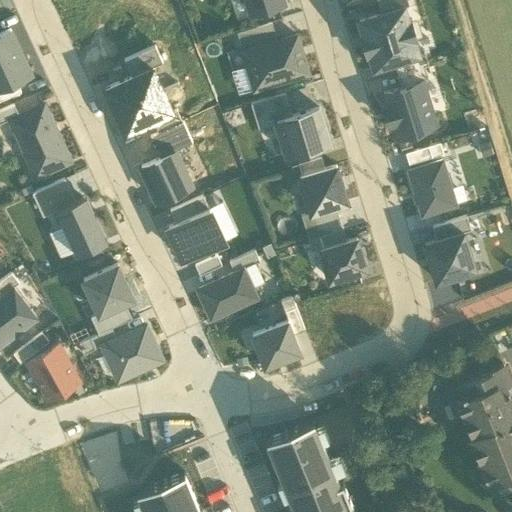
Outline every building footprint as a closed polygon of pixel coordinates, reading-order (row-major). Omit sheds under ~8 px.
[(79,0),(68,5),(82,35),(122,17),(114,0),(79,0)] [(230,0),(236,17),(252,12),(247,0),(230,0)] [(247,0),(252,12),(283,2),(281,0),(247,0)] [(377,0),(380,10),(403,3),(403,4),(407,3),(406,0),(377,0)] [(380,10),(359,16),(363,32),(361,33),(366,50),(369,49),(373,64),(393,58),(418,51),(417,50),(413,36),(416,35),(411,17),(408,18),(403,4),(403,3),(380,10)] [(133,40),(122,17),(82,35),(93,58),(122,45),(133,40)] [(238,30),(243,49),(277,39),(272,20),(238,30)] [(10,27),(0,31),(0,86),(16,79),(30,72),(10,27)] [(155,30),(133,40),(122,45),(128,56),(155,43),(160,41),(155,30)] [(296,33),(277,39),(243,49),(248,68),(254,88),(308,71),(296,33)] [(124,57),(131,74),(152,64),(162,60),(155,43),(128,56),(124,57)] [(393,58),(397,72),(424,64),(428,62),(423,48),(417,50),(418,51),(393,58)] [(131,74),(105,86),(125,131),(153,118),(173,109),(152,64),(131,74)] [(397,72),(401,85),(421,79),(428,77),(428,76),(424,64),(397,72)] [(254,88),(248,68),(232,73),(238,93),(254,88)] [(421,79),(427,98),(441,94),(435,73),(428,76),(428,77),(421,79)] [(16,79),(0,86),(0,99),(20,90),(16,79)] [(392,121),(396,135),(435,123),(427,98),(421,79),(401,85),(383,91),(387,105),(383,106),(388,122),(392,121)] [(284,91),(250,101),(258,128),(278,122),(276,118),(291,114),(284,91)] [(18,113),(9,118),(36,176),(70,160),(44,102),(18,113)] [(13,103),(0,108),(0,121),(9,118),(18,113),(13,103)] [(278,122),(287,153),(329,140),(318,106),(291,114),(276,118),(278,122)] [(153,118),(158,130),(181,119),(176,107),(173,109),(153,118)] [(158,130),(150,133),(160,155),(175,148),(192,140),(183,119),(181,119),(158,130)] [(440,141),(405,151),(409,163),(443,152),(440,141)] [(160,155),(141,164),(156,198),(191,183),(175,148),(160,155)] [(298,162),(301,174),(324,167),(321,155),(298,162)] [(442,159),(409,169),(422,213),(455,203),(455,201),(450,186),(442,159)] [(301,174),(299,174),(311,211),(335,203),(347,199),(336,163),(324,167),(301,174)] [(43,215),(56,209),(56,207),(75,199),(65,176),(32,191),(43,215)] [(450,186),(455,201),(466,197),(461,182),(450,186)] [(170,208),(175,221),(208,206),(202,193),(170,208)] [(86,194),(82,195),(90,211),(93,210),(86,194)] [(107,239),(93,210),(90,211),(82,195),(75,199),(56,207),(56,209),(63,224),(75,250),(76,253),(107,239)] [(222,200),(209,205),(224,238),(237,232),(222,200)] [(300,214),(308,238),(342,228),(343,228),(335,203),(311,211),(300,214)] [(175,221),(168,224),(183,257),(224,238),(209,205),(208,206),(175,221)] [(432,225),(436,238),(463,230),(463,231),(471,228),(466,214),(432,225)] [(60,256),(75,250),(63,224),(49,230),(60,256)] [(320,248),(346,240),(342,228),(308,238),(308,239),(311,250),(320,248)] [(436,238),(424,242),(430,258),(431,258),(433,263),(431,264),(436,280),(475,268),(463,231),(463,230),(436,238)] [(346,240),(320,248),(329,278),(365,268),(356,237),(346,240)] [(254,249),(229,260),(234,271),(243,267),(255,261),(260,259),(254,249)] [(217,253),(195,263),(199,273),(221,264),(217,253)] [(252,286),(264,281),(255,261),(243,267),(252,286)] [(117,262),(83,278),(99,312),(123,300),(133,296),(117,262)] [(234,271),(197,288),(210,317),(256,296),(252,286),(243,267),(234,271)] [(19,281),(11,271),(0,278),(0,295),(13,285),(19,281)] [(0,295),(0,345),(37,317),(13,285),(0,295)] [(361,293),(320,306),(310,309),(317,332),(320,343),(346,335),(343,328),(369,320),(361,293)] [(307,336),(317,332),(310,309),(320,306),(317,294),(294,301),(304,328),(307,336)] [(291,295),(280,299),(288,318),(293,332),(304,328),(294,301),(291,295)] [(99,312),(91,315),(99,332),(112,326),(131,317),(123,300),(99,312)] [(288,318),(252,332),(264,364),(300,350),(293,332),(288,318)] [(113,367),(114,369),(127,374),(161,357),(145,323),(116,336),(102,343),(113,367)] [(99,332),(79,341),(84,352),(102,343),(116,336),(112,326),(99,332)] [(42,330),(13,352),(20,361),(49,340),(42,330)] [(79,380),(57,341),(27,358),(49,397),(79,380)] [(84,352),(88,360),(97,356),(104,371),(113,367),(102,343),(84,352)] [(470,434),(490,483),(495,480),(511,473),(511,401),(511,399),(511,386),(503,364),(466,379),(465,376),(455,372),(451,382),(452,384),(446,387),(457,414),(464,412),(472,433),(470,434)] [(309,420),(265,438),(295,511),(351,511),(355,510),(342,480),(339,481),(322,440),(318,441),(309,420)] [(201,511),(184,470),(140,488),(149,509),(145,510),(145,511),(201,511)] [(511,473),(495,480),(499,490),(511,485),(511,473)]
